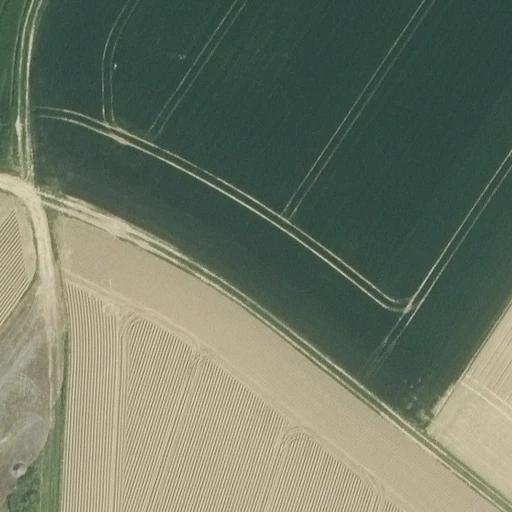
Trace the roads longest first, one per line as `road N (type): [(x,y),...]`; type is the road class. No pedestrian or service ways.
road 1 (track): [(0,177),(39,186),(235,291),(504,511)]
road 2 (track): [(52,511),(63,316),(25,151),(26,50),(44,0)]
